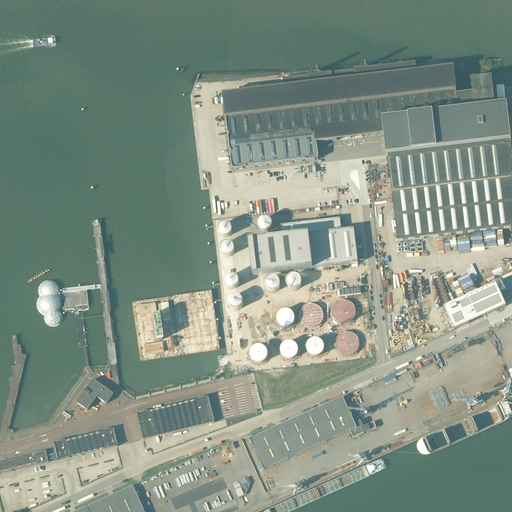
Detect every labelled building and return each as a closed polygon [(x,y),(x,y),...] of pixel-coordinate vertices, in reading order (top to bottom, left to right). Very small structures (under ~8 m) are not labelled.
[(242,94),(223,96),(232,170),(267,166),(279,165),(289,164),(317,160),(315,143),(364,137),(383,135),(386,158),(388,157),(388,161),(389,164),(398,242),(423,239),(441,237),(458,235),(510,229),(511,228),(511,154),(506,107),(510,106),(509,102),(506,103),(503,80),(492,82),(492,78),(471,80),(472,93),(456,95),(453,69),(416,73),(415,63),(283,79),(283,76),(241,81),(242,94)] [(281,238),(249,241),(249,246),(251,246),(254,271),(252,271),(253,276),(314,269),(314,272),(323,271),(323,268),(358,264),(355,239),(354,229),(341,231),(339,231),(338,223),(337,220),(340,219),(280,226),(281,238)] [(219,245),(235,243),(232,222),(216,224),(219,245)] [(500,282),(442,308),(454,330),(456,329),(467,324),(469,323),(468,321),(482,315),(482,317),(484,316),(495,311),(506,306),(499,293),(505,290),(503,286),(500,282)] [(360,288),(340,291),(340,297),(361,294),(360,288)] [(106,405),(113,395),(92,381),(85,390),(84,390),(82,393),(83,393),(76,403),(87,411),(96,398),(106,405)] [(159,409),(136,414),(136,415),(136,416),(142,439),(142,441),(143,440),(144,440),(148,439),(209,424),(210,424),(214,423),(213,422),(213,419),(209,404),(207,397),(194,400),(194,401),(159,409)] [(357,428),(343,397),(252,438),(266,469),(350,431),(353,439),(376,428),(376,427),(375,427),(373,423),(374,423),(374,422),(363,427),(361,422),(361,421),(360,421),(359,421),(359,422),(358,422),(358,423),(360,427),(357,428)] [(0,474),(0,475),(14,471),(42,465),(57,461),(70,458),(70,457),(104,449),(104,450),(105,450),(105,449),(115,447),(116,447),(117,447),(117,446),(116,445),(115,438),(113,431),(113,430),(112,429),(100,432),(100,433),(66,441),(66,440),(54,443),(53,443),(54,449),(55,454),(46,456),(45,452),(31,455),(0,462),(0,474)] [(204,455),(197,457),(205,479),(212,476),(204,455)] [(143,511),(132,486),(75,511),(74,511),(143,511)]
